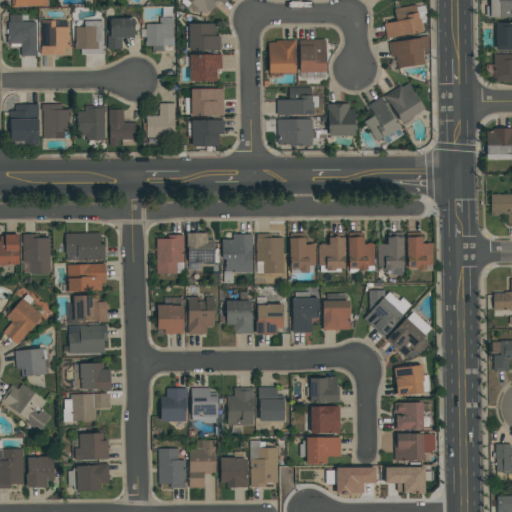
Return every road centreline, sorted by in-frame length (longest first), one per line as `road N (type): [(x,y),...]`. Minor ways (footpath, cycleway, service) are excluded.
road 1 (residential): [(129,177),(140,511)]
road 2 (residential): [(135,362),(365,361),(368,457)]
road 3 (residential): [(359,74),(357,18),(248,22),(251,176)]
road 4 (secondary): [(461,252),(465,511)]
road 5 (residential): [(0,78),(136,80)]
road 6 (tertiary): [(0,178),(129,177)]
